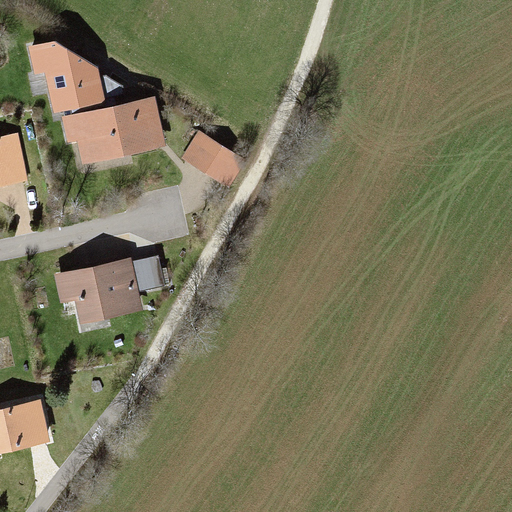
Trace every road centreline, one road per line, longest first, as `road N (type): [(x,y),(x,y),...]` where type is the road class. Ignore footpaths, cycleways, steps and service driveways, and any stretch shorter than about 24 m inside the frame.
road 1 (residential): [(261,160),(143,375),(44,511)]
road 2 (track): [(325,0),(307,62),(261,160)]
road 3 (residential): [(159,219),(0,254)]
